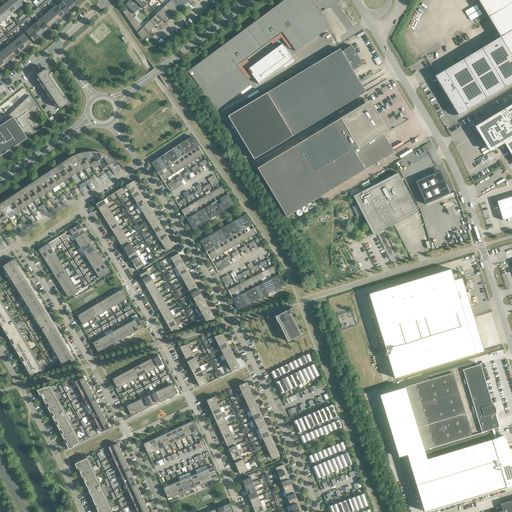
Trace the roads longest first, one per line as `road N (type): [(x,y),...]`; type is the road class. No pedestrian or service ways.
road 1 (residential): [(318,511),(241,336),(138,163)]
road 2 (residential): [(239,511),(165,349),(82,208)]
road 3 (residential): [(161,511),(91,364),(22,248)]
road 4 (unclassified): [(481,245),(457,173),(355,0)]
road 5 (residential): [(82,511),(0,352)]
road 6 (secondary): [(134,87),(250,0)]
